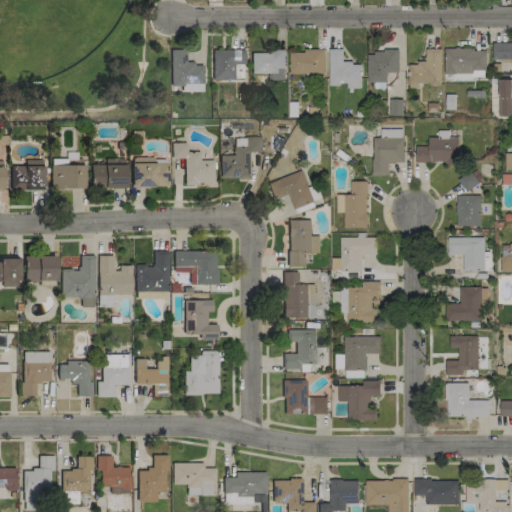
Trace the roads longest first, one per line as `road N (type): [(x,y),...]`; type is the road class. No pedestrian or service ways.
road 1 (residential): [(0,423),(216,423),(309,447),(511,445)]
road 2 (residential): [(175,19),(511,16)]
road 3 (residential): [(0,224),(249,223)]
road 4 (residential): [(412,214),(411,448)]
road 5 (residential): [(249,223),(251,433)]
